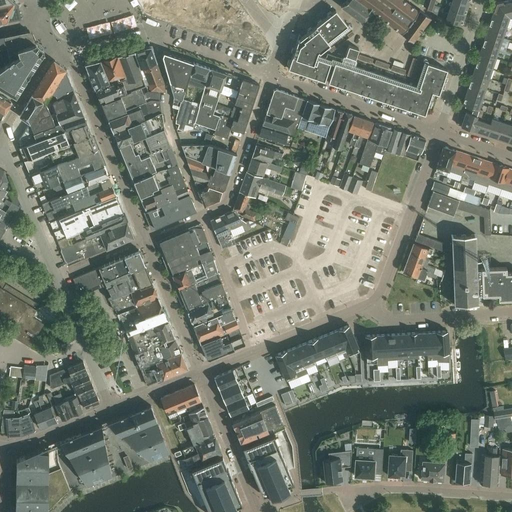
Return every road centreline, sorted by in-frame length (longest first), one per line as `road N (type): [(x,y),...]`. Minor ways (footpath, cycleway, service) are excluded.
road 1 (residential): [(270,75),(159,41),(175,142),(204,213)]
road 2 (residential): [(511,497),(322,491)]
road 3 (residential): [(439,132),(370,303)]
road 4 (residential): [(439,132),(270,75)]
road 5 (residential): [(204,213),(55,277)]
road 6 (residential): [(270,75),(225,203),(204,213)]
road 7 (residential): [(55,277),(0,138)]
road 8 (residential): [(257,511),(200,374)]
road 9 (residential): [(370,303),(394,320),(511,313)]
road 10 (residential): [(204,213),(255,350)]
road 11 (residential): [(439,132),(482,0)]
road 12 (residential): [(370,303),(255,350)]
